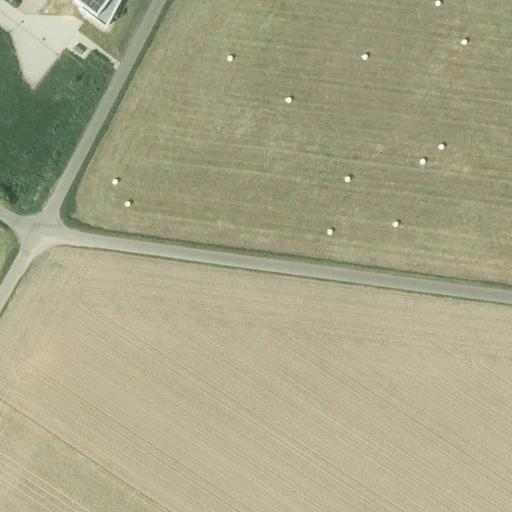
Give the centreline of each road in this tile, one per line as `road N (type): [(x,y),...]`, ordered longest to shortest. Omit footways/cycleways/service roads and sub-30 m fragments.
road 1 (track): [(38,234),(511,302)]
road 2 (track): [(160,0),(38,234)]
